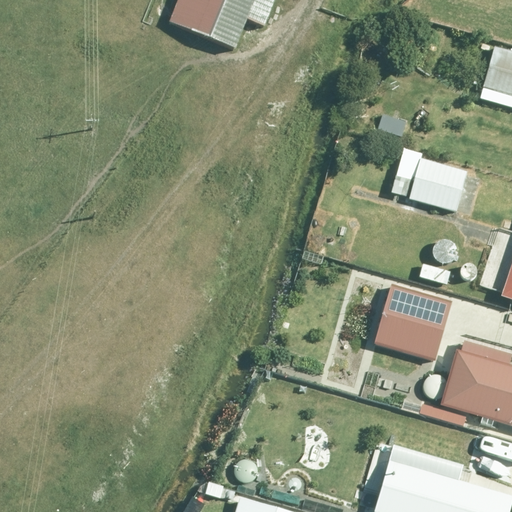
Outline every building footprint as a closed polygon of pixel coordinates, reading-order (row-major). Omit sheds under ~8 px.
[(262,29),(273,0),(177,0),(168,24),(234,50),(245,22),(262,29)] [(511,108),(511,53),(493,48),(479,99),(511,108)] [(455,213),(467,172),(405,153),(393,195),(455,213)] [(359,181),(336,173),(323,213),(346,220),(359,181)] [(455,245),(432,243),(431,263),(453,265),(455,245)] [(511,301),(511,261),(500,297),(511,301)] [(432,361),(448,306),(390,290),(375,345),(432,361)] [(511,426),(511,364),(458,349),(442,406),(511,426)] [(457,482),(461,468),(391,448),(372,511),(507,511),(511,498),(457,482)] [(235,511),(279,511),(274,510),(238,499),(235,511)]
